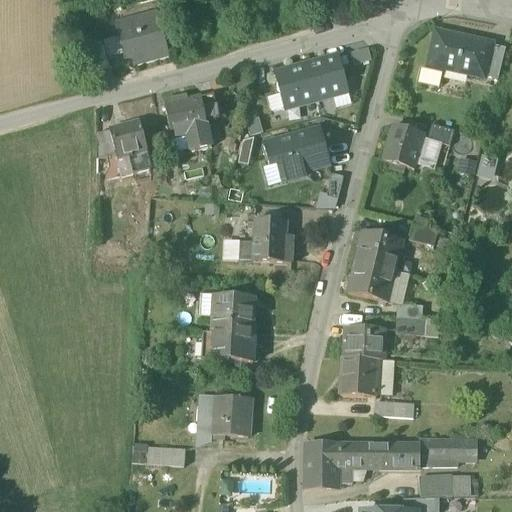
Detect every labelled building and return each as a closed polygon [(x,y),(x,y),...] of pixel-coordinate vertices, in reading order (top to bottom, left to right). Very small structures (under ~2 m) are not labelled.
[(132,56),(135,66),(167,58),(156,17),(116,28),(119,38),(124,58),(132,56)] [(442,72),(484,82),(485,80),(491,50),(492,46),(434,33),(426,68),(425,72),(421,71),(417,86),(438,91),(442,72)] [(103,42),(104,49),(108,62),(124,58),(119,38),(103,42)] [(93,52),(98,72),(109,69),(108,62),(104,49),(93,52)] [(503,53),(491,50),(485,80),(497,82),(503,53)] [(367,51),(349,55),(353,68),(370,63),(367,51)] [(332,98),(347,94),(338,59),(311,66),(310,64),(300,67),(301,69),(273,76),(278,95),(282,110),(332,98)] [(239,108),(246,107),(253,78),(231,83),(239,108)] [(350,107),(347,94),(332,98),(335,111),(350,107)] [(270,114),(282,110),(278,95),(266,99),(270,114)] [(201,100),(205,122),(218,120),(214,97),(201,100)] [(211,150),(208,134),(205,122),(201,100),(180,104),(179,100),(163,103),(171,142),(173,142),(175,153),(189,151),(190,154),(211,150)] [(257,120),(245,123),(250,138),(262,135),(257,120)] [(151,153),(146,155),(139,125),(109,133),(114,153),(116,162),(131,159),(131,160),(135,177),(136,181),(150,178),(151,153)] [(426,140),(450,147),(454,133),(430,127),(426,140)] [(405,170),(413,172),(414,168),(422,141),(422,139),(391,130),(382,164),(389,166),(405,170)] [(304,173),(329,167),(320,132),(262,147),(268,168),(275,166),(278,180),(284,179),(285,183),(305,178),(304,173)] [(96,136),(96,157),(114,153),(109,133),(96,136)] [(422,141),(414,168),(434,174),(441,147),(422,141)] [(497,162),(480,158),(475,180),(492,184),(497,162)] [(131,160),(131,159),(116,162),(115,163),(120,181),(135,177),(131,160)] [(476,164),(460,160),(456,175),(472,179),(476,164)] [(280,186),(278,180),(275,166),(268,168),(263,169),(267,189),(280,186)] [(403,178),(405,170),(389,166),(387,174),(403,178)] [(334,210),(342,178),(330,175),(324,198),(320,197),(317,209),(334,210)] [(252,264),(290,266),(291,239),(284,239),(285,225),(254,223),(253,245),(252,264)] [(409,242),(442,250),(445,236),(424,231),(413,228),(409,242)] [(364,236),(357,266),(394,275),(401,245),(364,236)] [(237,263),(238,245),(222,244),(222,263),(237,263)] [(237,263),(252,264),(253,245),(238,245),(237,263)] [(386,307),(394,275),(357,266),(349,298),(386,307)] [(409,278),(394,275),(386,307),(396,307),(402,307),(409,278)] [(213,320),(215,298),(199,297),(197,319),(213,320)] [(212,336),(212,344),(254,348),(255,329),(252,328),(253,300),(215,298),(213,320),(212,336)] [(396,307),(396,322),(421,323),(422,308),(402,307),(396,307)] [(436,324),(421,323),(396,322),(395,338),(438,341),(439,325),(436,324)] [(346,331),(344,362),(378,363),(381,364),(383,333),(346,331)] [(202,344),(212,344),(212,336),(203,336),(202,344)] [(253,365),(254,348),(212,344),(202,344),(201,362),(253,365)] [(375,400),(376,398),(378,363),(344,362),(341,362),(339,398),(375,400)] [(381,364),(378,363),(376,398),(389,399),(392,364),(381,364)] [(211,436),(214,400),(201,399),(198,436),(211,436)] [(224,438),(247,440),(248,424),(245,424),(247,401),(214,399),(214,400),(211,436),(211,438),(224,438)] [(374,419),(412,422),(413,408),(374,405),(374,419)] [(211,442),(211,438),(211,436),(198,436),(195,436),(194,450),(211,445),(211,442)] [(457,465),(459,445),(417,443),(417,448),(419,449),(419,470),(456,471),(457,465)] [(477,445),(459,445),(457,465),(476,465),(477,445)] [(417,448),(305,448),(305,492),(337,492),(337,488),(338,471),(351,471),(366,471),(419,472),(419,470),(419,449),(417,448)] [(145,467),(146,450),(132,449),(131,466),(145,467)] [(145,467),(183,469),(184,452),(146,450),(145,467)] [(351,485),(351,471),(338,471),(337,488),(351,488),(351,485)] [(366,471),(351,471),(351,485),(362,485),(366,471)] [(450,500),(451,500),(450,482),(450,479),(418,480),(419,502),(421,501),(450,500)] [(468,482),(450,482),(451,500),(468,500),(468,482)] [(402,503),(401,511),(437,511),(438,502),(402,503)]
